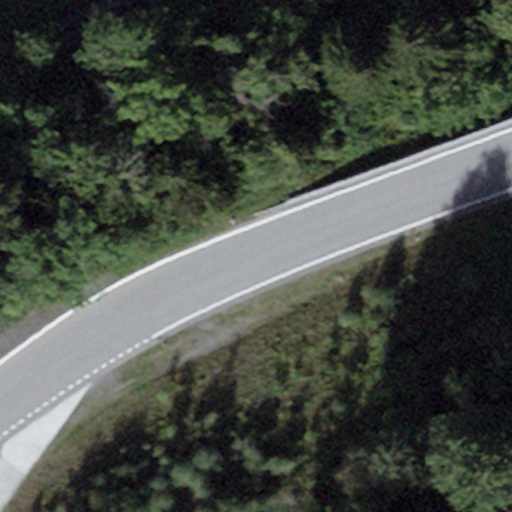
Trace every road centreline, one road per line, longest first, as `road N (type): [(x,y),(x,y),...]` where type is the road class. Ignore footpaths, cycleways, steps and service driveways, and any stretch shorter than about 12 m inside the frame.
road 1 (tertiary): [(511,140),(138,303),(0,405)]
road 2 (track): [(138,303),(0,480)]
road 3 (track): [(157,0),(0,64)]
